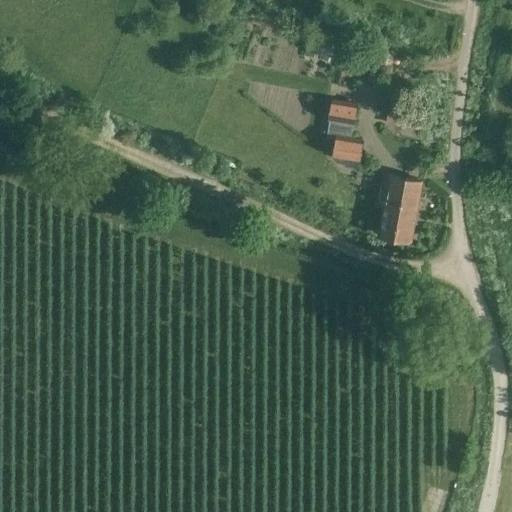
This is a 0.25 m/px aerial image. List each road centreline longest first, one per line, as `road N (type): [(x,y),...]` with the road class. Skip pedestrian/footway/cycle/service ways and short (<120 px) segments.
road 1 (unclassified): [(483,511),(501,372),(481,304),(453,256),(456,133),(473,0)]
road 2 (track): [(453,256),(423,264),(394,259),(0,94)]
